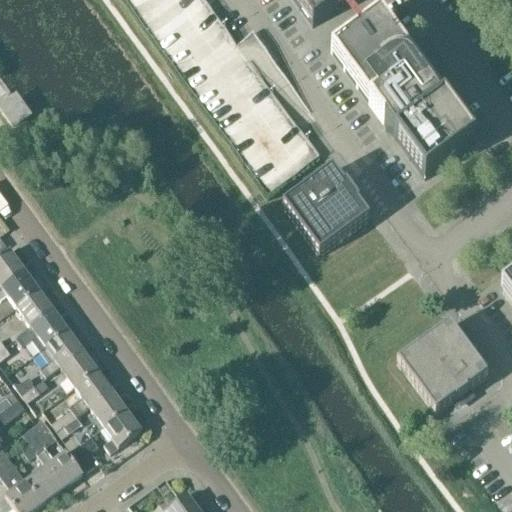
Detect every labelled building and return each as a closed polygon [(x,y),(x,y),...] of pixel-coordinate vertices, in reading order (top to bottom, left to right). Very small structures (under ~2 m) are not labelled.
[(117,0),(266,204),(317,166),(296,136),(315,122),(253,37),(236,49),(200,0),(117,0)] [(289,0),(312,31),(354,0),(289,0)] [(330,56),(385,131),(424,184),(470,150),(378,24),(376,22),(330,56)] [(0,109),(12,126),(26,116),(14,99),(0,109)] [(332,174),(282,211),(319,261),(369,224),(357,208),(358,207),(345,189),(344,190),(332,174)] [(0,293),(24,276),(9,256),(0,262),(0,293)] [(38,296),(24,276),(0,293),(0,305),(5,302),(14,314),(38,296)] [(511,283),(501,292),(511,307),(511,283)] [(53,316),(38,296),(14,314),(29,334),(53,316)] [(53,316),(29,334),(16,344),(23,353),(31,347),(39,357),(68,336),(53,316)] [(487,382),(448,329),(396,368),(434,420),(455,405),(455,406),(456,405),(459,409),(469,402),(466,398),(467,397),(466,397),(487,382)] [(45,383),(59,374),(82,356),(68,336),(39,357),(47,368),(39,375),(45,383)] [(5,352),(0,354),(0,366),(10,360),(5,352)] [(97,376),(82,356),(59,374),(73,393),(97,376)] [(57,437),(77,423),(76,422),(88,413),(111,396),(97,376),(73,393),(81,404),(69,413),(70,415),(51,429),(57,437)] [(29,383),(15,393),(21,401),(34,391),(29,383)] [(34,391),(21,401),(27,409),(40,399),(34,391)] [(126,417),(111,396),(88,413),(103,433),(126,417)] [(0,418),(12,410),(6,403),(0,407),(0,418)] [(0,450),(1,450),(0,448),(0,433),(25,415),(18,405),(12,410),(0,418),(0,450)] [(141,437),(126,417),(103,433),(111,444),(103,450),(110,459),(118,454),(141,437)] [(82,430),(77,423),(57,437),(62,444),(69,440),(82,430)] [(74,441),(65,447),(72,457),(80,450),(74,441)] [(61,495),(82,480),(65,457),(53,466),(44,453),(42,454),(33,442),(26,447),(35,460),(36,459),(45,472),(61,495)] [(90,457),(98,451),(91,442),(80,450),(72,457),(86,476),(97,468),(90,457)] [(26,447),(19,452),(28,465),(35,460),(26,447)] [(0,482),(10,497),(4,502),(11,511),(38,511),(41,510),(25,487),(24,487),(1,456),(0,456),(0,482)] [(25,487),(41,510),(61,495),(45,472),(25,487)] [(195,511),(187,501),(171,511),(195,511)]
